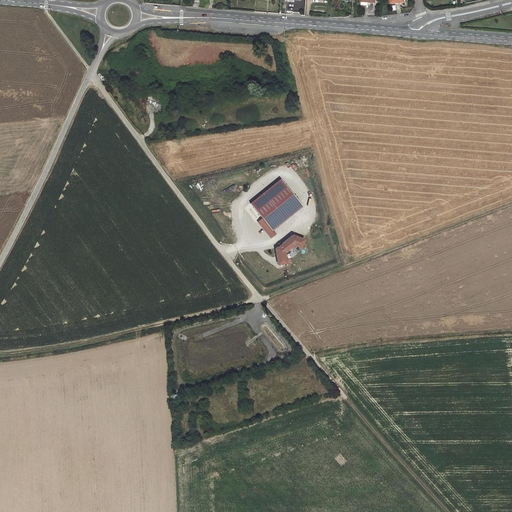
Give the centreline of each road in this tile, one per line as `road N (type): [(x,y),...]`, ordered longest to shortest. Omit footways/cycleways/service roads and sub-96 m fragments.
road 1 (track): [(0,354),(269,296),(511,202)]
road 2 (unclassified): [(91,73),(312,358)]
road 3 (secondary): [(414,34),(137,16)]
road 4 (unclassified): [(91,73),(0,260)]
road 5 (track): [(312,358),(448,511)]
